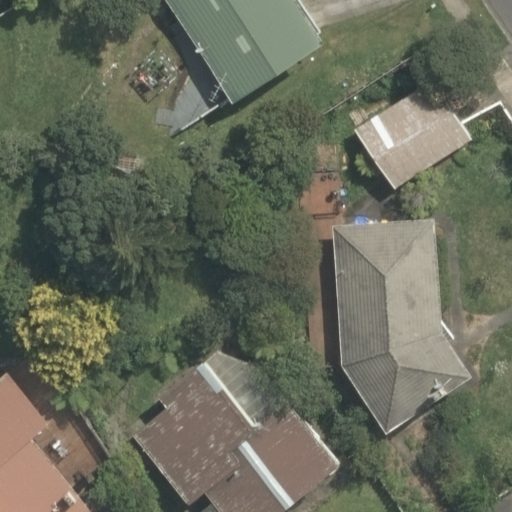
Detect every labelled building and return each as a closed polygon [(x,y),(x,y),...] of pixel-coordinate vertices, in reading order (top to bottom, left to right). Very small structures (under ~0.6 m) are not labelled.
[(169,0),(236,101),(329,41),(301,0),(169,0)] [(359,128),(399,189),(472,140),(432,80),(359,128)] [(343,364),(389,433),(474,376),(443,330),(435,218),(334,224),(343,364)] [(281,511),(343,463),(290,396),(287,399),(263,367),(220,353),(207,364),(206,363),(163,397),(170,405),(133,434),(191,506),(196,502),(203,511),(281,511)] [(0,379),(0,511),(97,511),(34,436),(54,419),(12,369),(0,379)]
